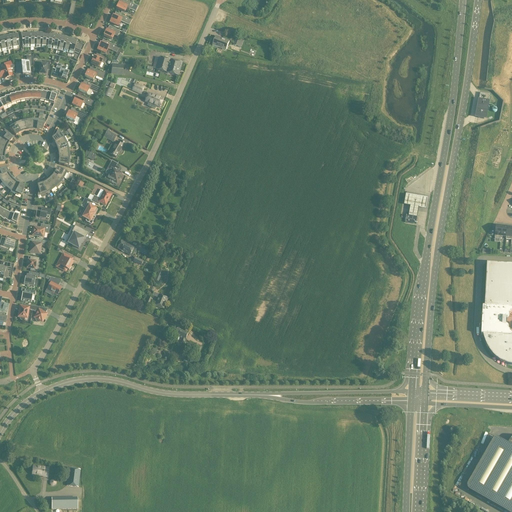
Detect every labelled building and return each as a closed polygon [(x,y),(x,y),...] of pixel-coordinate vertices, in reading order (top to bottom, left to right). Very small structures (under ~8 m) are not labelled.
[(127,14),(129,9),(135,12),(138,7),(123,0),(121,0),(120,3),(119,3),(116,9),(121,12),(121,13),(127,14)] [(118,27),(120,22),(129,26),(132,20),(115,13),(113,17),(112,16),(109,23),(118,27)] [(114,35),(117,37),(120,32),(109,27),(107,30),(106,30),(103,36),(112,40),(114,35)] [(5,35),(8,51),(13,50),(11,34),(11,35),(5,36),(5,35)] [(50,49),(56,50),(59,36),(59,35),(58,35),(52,34),(50,49)] [(65,37),(59,36),(56,50),(61,51),(65,37),(65,36),(65,37)] [(226,51),(229,41),(216,36),(212,46),(226,51)] [(61,51),(67,53),(71,39),(71,38),(71,39),(65,37),(61,51)] [(243,41),(236,38),(233,45),(240,48),(243,41)] [(77,41),(71,39),(67,53),(72,55),(77,41)] [(105,54),(108,49),(116,53),(119,48),(103,40),(101,44),(100,43),(97,50),(105,54)] [(77,41),(72,55),(75,56),(74,60),(77,61),(78,59),(84,46),(77,42),(77,41)] [(123,51),(119,49),(114,60),(118,62),(123,51)] [(101,63),(105,64),(107,59),(96,54),(95,58),(93,57),(90,64),(99,68),(101,63)] [(22,74),(22,75),(30,74),(29,67),(31,67),(31,59),(31,56),(26,57),(26,59),(27,62),(21,63),(21,64),(16,64),(17,74),(22,74)] [(156,57),(154,62),(180,70),(182,63),(168,59),(169,58),(168,57),(167,57),(166,57),(165,58),(160,57),(160,58),(156,57)] [(46,69),(49,69),(50,62),(44,61),(44,64),(40,64),(39,74),(46,75),(46,69)] [(178,76),(180,70),(154,62),(153,68),(157,69),(157,70),(178,76)] [(14,72),(12,65),(1,69),(1,70),(0,70),(0,77),(3,76),(4,79),(12,76),(11,73),(14,72)] [(62,66),(58,65),(56,70),(59,71),(57,77),(61,79),(65,80),(67,76),(66,76),(68,72),(60,69),(62,66)] [(116,65),(112,65),(111,75),(122,76),(123,66),(116,65)] [(93,81),(95,76),(104,80),(105,77),(106,75),(90,67),(88,71),(87,71),(84,77),(93,81)] [(86,95),(89,90),(98,94),(100,89),(84,81),(82,85),(81,84),(78,91),(86,95)] [(145,102),(148,103),(152,105),(151,108),(155,110),(156,107),(160,108),(163,100),(151,95),(149,94),(145,102)] [(80,108),(82,104),(91,108),(94,102),(77,95),(76,98),(75,98),(72,105),(80,108)] [(3,99),(7,106),(11,104),(8,96),(4,97),(5,98),(3,99)] [(488,105),(488,106),(489,99),(479,98),(478,104),(476,115),(478,115),(477,118),(484,119),(484,116),(486,117),(488,105)] [(74,122),(76,117),(85,121),(88,116),(71,108),(69,112),(68,112),(65,118),(74,122)] [(44,123),(38,121),(37,131),(41,132),(43,126),(43,127),(45,123),(44,123)] [(24,132),(21,123),(15,125),(20,134),(24,132)] [(16,136),(20,134),(15,125),(9,129),(12,132),(13,132),(16,136)] [(59,133),(57,132),(58,129),(56,128),(51,138),(52,139),(55,143),(63,138),(59,133)] [(113,143),(116,137),(107,131),(103,137),(113,143)] [(5,133),(2,137),(9,143),(12,139),(8,136),(9,135),(6,132),(5,133)] [(0,140),(0,143),(7,147),(9,143),(2,137),(0,140)] [(57,147),(65,143),(63,138),(55,143),(57,147)] [(111,156),(113,157),(113,156),(116,158),(121,149),(122,150),(125,145),(120,142),(119,144),(116,142),(108,153),(112,155),(111,156)] [(93,161),(96,155),(90,152),(90,153),(86,151),(85,154),(88,156),(87,158),(93,161)] [(120,178),(122,174),(114,170),(116,167),(110,163),(107,169),(111,171),(109,175),(107,174),(105,179),(109,182),(110,180),(116,184),(118,180),(119,180),(120,178)] [(57,169),(55,173),(63,178),(65,173),(66,172),(62,170),(62,171),(57,169)] [(0,178),(2,182),(10,177),(7,173),(0,177),(0,178)] [(63,178),(55,173),(52,177),(59,183),(63,178)] [(6,187),(13,180),(10,177),(2,182),(6,187)] [(59,183),(52,177),(49,180),(55,187),(59,183)] [(11,191),(16,183),(13,180),(6,187),(11,191)] [(55,187),(49,180),(46,183),(51,190),(55,187)] [(16,194),(20,185),(16,183),(11,191),(16,194)] [(51,190),(46,183),(42,185),(45,193),(51,190)] [(24,187),(20,185),(16,194),(21,196),(22,196),(23,192),(22,192),(24,187)] [(40,195),(45,193),(42,185),(37,186),(39,191),(38,191),(37,196),(40,195)] [(98,206),(99,203),(105,206),(111,195),(104,191),(100,199),(94,196),(91,202),(98,206)] [(405,194),(403,204),(409,205),(419,207),(425,208),(427,197),(405,194)] [(99,210),(89,205),(91,202),(84,199),(80,207),(84,209),(82,212),(85,213),(82,217),(86,219),(85,220),(85,221),(86,222),(91,225),(99,210)] [(419,207),(409,205),(408,215),(417,217),(419,207)] [(35,219),(45,220),(46,216),(50,217),(51,210),(43,209),(42,213),(36,212),(35,219)] [(6,221),(9,213),(5,211),(1,219),(4,221),(4,220),(6,221)] [(416,225),(417,217),(408,215),(406,215),(405,223),(416,225)] [(45,232),(48,232),(49,227),(41,225),(41,228),(33,227),(32,236),(39,237),(43,238),(45,232)] [(88,233),(75,226),(66,242),(78,249),(81,244),(82,244),(88,233)] [(44,246),(45,242),(31,239),(30,245),(29,253),(39,254),(41,246),(44,246)] [(8,249),(13,250),(15,243),(6,240),(6,242),(1,241),(0,245),(0,249),(8,251),(8,249)] [(117,249),(130,256),(130,255),(133,256),(137,249),(134,248),(122,241),(117,249)] [(141,248),(138,252),(146,256),(148,252),(141,248)] [(63,254),(56,267),(66,272),(67,269),(69,270),(69,269),(70,269),(71,267),(73,263),(71,262),(72,259),(63,254)] [(39,259),(28,257),(26,269),(37,271),(39,259)] [(134,262),(142,266),(142,265),(144,266),(146,263),(136,258),(134,262)] [(6,267),(3,278),(11,279),(12,274),(14,265),(14,264),(10,264),(9,268),(6,267)] [(483,337),(484,339),(485,341),(485,342),(486,343),(486,345),(487,347),(488,348),(489,350),(489,351),(490,352),(491,353),(492,354),(493,355),(494,356),(494,357),(495,358),(496,359),(497,359),(499,360),(500,361),(501,362),(503,363),(504,363),(506,364),(507,364),(508,365),(510,365),(511,365),(511,336),(505,329),(506,315),(511,309),(511,265),(487,264),(485,307),(482,307),(481,335),(483,335),(483,337)] [(35,278),(37,278),(38,275),(29,273),(28,277),(27,276),(27,279),(25,278),(23,285),(34,287),(35,278)] [(54,280),(51,278),(48,284),(49,285),(47,290),(57,295),(61,288),(57,286),(58,284),(58,285),(60,282),(55,279),(54,280)] [(21,301),(31,303),(32,296),(34,297),(35,293),(25,291),(24,295),(22,294),(21,301)] [(168,298),(159,295),(155,306),(164,310),(168,298)] [(28,310),(32,311),(33,306),(24,305),(24,308),(20,307),(18,318),(20,318),(20,319),(21,320),(22,321),(23,321),(24,320),(25,319),(27,319),(27,316),(28,310)] [(39,307),(33,306),(32,311),(37,313),(34,318),(36,319),(36,320),(36,321),(37,322),(38,323),(39,322),(40,321),(42,322),(46,314),(42,312),(43,308),(39,307)] [(175,328),(172,334),(175,335),(174,338),(174,340),(177,341),(178,340),(179,338),(182,339),(180,343),(183,345),(188,333),(182,331),(175,328)] [(190,345),(189,347),(190,348),(189,348),(196,351),(194,355),(197,356),(199,352),(201,346),(192,342),(191,345),(190,345)] [(511,511),(511,437),(511,438),(510,440),(508,444),(499,439),(497,438),(495,439),(494,439),(492,441),(467,485),(467,486),(467,487),(467,488),(467,489),(468,490),(469,491),(506,511),(511,511)] [(43,477),(47,477),(48,468),(33,466),(32,475),(43,476),(43,477)] [(78,487),(80,470),(68,469),(66,486),(78,487)] [(77,510),(77,499),(51,499),(52,510),(77,510)]
